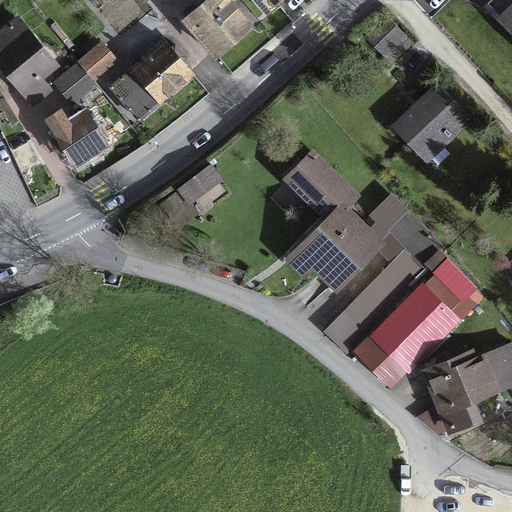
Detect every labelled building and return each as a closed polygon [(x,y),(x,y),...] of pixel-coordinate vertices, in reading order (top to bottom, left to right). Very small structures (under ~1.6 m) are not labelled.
[(229,0),(208,0),(186,19),(215,54),(250,24),(229,0)] [(254,0),(265,11),(278,0),(254,0)] [(511,0),(499,0),(492,7),(511,26),(511,0)] [(401,28),(391,16),(370,35),(380,46),(401,28)] [(0,53),(27,30),(17,18),(0,31),(0,53)] [(54,64),(27,30),(0,53),(0,62),(23,90),(54,64)] [(166,40),(112,86),(139,118),(192,73),(182,60),(185,56),(175,44),(172,47),(166,40)] [(103,42),(80,61),(94,78),(117,59),(103,42)] [(95,83),(79,63),(63,76),(68,83),(62,88),(73,101),(95,83)] [(424,158),(461,122),(430,89),(392,125),(424,158)] [(50,120),(56,130),(54,131),(57,135),(51,139),(58,149),(64,145),(75,162),(107,142),(86,110),(68,122),(61,112),(50,120)] [(289,177),(330,218),(343,206),(355,194),(313,154),(289,177)] [(219,178),(210,165),(179,188),(189,201),(219,178)] [(378,241),(343,206),(330,218),(292,258),(306,271),(314,263),(336,284),(378,241)] [(367,329),(363,324),(442,245),(406,210),(387,228),(408,250),(328,331),(346,349),(367,329)] [(434,271),(463,298),(475,285),(447,258),(434,271)] [(374,339),(408,368),(455,316),(423,286),(374,339)] [(473,361),(471,354),(462,357),(459,351),(447,355),(449,362),(428,370),(450,427),(483,416),(474,395),(511,381),(511,350),(511,347),(473,361)]
